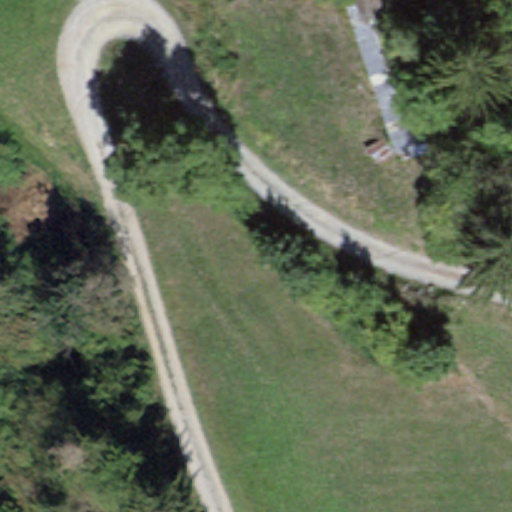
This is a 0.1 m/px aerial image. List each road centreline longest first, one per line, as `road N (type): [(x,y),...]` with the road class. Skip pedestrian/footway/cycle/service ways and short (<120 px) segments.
road 1 (track): [(124,1),(90,8),(69,45),(73,81),(206,511)]
road 2 (track): [(511,298),(348,243),(258,181),(224,146),(124,1)]
